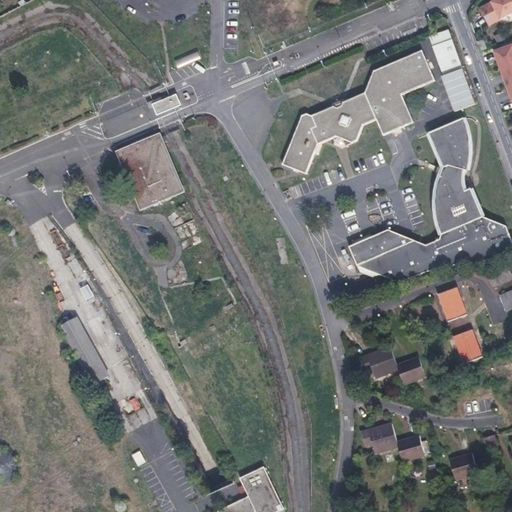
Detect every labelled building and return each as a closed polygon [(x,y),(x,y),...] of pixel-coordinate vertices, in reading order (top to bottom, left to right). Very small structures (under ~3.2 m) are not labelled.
[(511,0),(493,0),(491,1),(494,5),(489,8),(490,10),(483,13),(489,24),(501,18),(500,16),(506,12),(507,15),(511,12),(511,0)] [(494,5),(491,1),(480,7),(483,13),(490,10),(489,8),(494,5)] [(476,104),(451,28),(430,35),(447,89),(449,88),(456,110),(476,104)] [(487,47),(483,38),(479,40),(482,49),(487,47)] [(511,43),(494,50),(511,100),(511,43)] [(301,115),(281,165),(307,175),(318,146),(337,138),(352,144),(358,142),(364,126),(376,120),(384,136),(414,124),(403,95),(437,81),(423,49),(373,70),(365,91),(312,115),(308,113),(301,115)] [(179,67),(200,58),(198,51),(176,61),(179,67)] [(171,96),(152,104),(157,114),(176,106),(181,104),(176,94),(171,96)] [(466,116),(427,133),(441,167),(436,178),(432,197),(433,217),(440,238),(426,244),(389,229),(348,245),(359,272),(395,286),(460,262),(473,264),(511,248),(511,236),(508,225),(485,217),(471,187),(467,189),(466,186),(466,179),(466,171),(469,171),(472,158),(472,147),(470,133),(466,116)] [(161,132),(118,151),(141,210),(184,192),(186,191),(161,132)] [(88,299),(93,296),(86,286),(81,289),(88,299)] [(468,315),(458,287),(438,294),(448,322),(468,315)] [(511,290),(500,294),(505,311),(511,308),(511,290)] [(94,385),(110,377),(77,317),(61,326),(94,385)] [(474,329),(454,336),(464,364),(484,357),(474,329)] [(399,372),(396,364),(389,345),(358,356),(363,369),(370,366),(375,381),(399,372)] [(72,352),(70,352),(69,352),(68,353),(67,353),(66,354),(66,355),(66,357),(66,358),(66,359),(67,360),(68,361),(69,361),(70,362),(71,362),(72,361),(73,361),(74,360),(75,359),(75,358),(75,357),(75,355),(74,354),(74,353),(73,353),(72,352)] [(426,377),(419,356),(396,364),(399,372),(404,385),(426,377)] [(91,399),(90,398),(88,399),(87,399),(86,400),(86,401),(85,402),(85,403),(85,404),(85,405),(86,406),(87,407),(88,408),(89,408),(90,408),(91,408),(93,407),(93,406),(94,405),(94,404),(95,403),(94,402),(94,401),(93,400),(92,399),(91,399)] [(399,449),(397,441),(392,422),(361,431),(366,447),(373,445),(376,456),(399,449)] [(426,457),(420,434),(397,441),(399,449),(404,464),(426,457)] [(138,466),(147,462),(141,451),(133,455),(138,466)] [(16,463),(11,456),(3,452),(0,452),(0,483),(5,483),(12,479),(16,471),(16,463)] [(472,454),(450,460),(456,480),(478,475),(472,454)] [(279,511),(286,509),(265,466),(240,478),(250,497),(218,511),(279,511)] [(122,501),(121,501),(120,501),(118,502),(117,502),(116,504),(116,505),(115,506),(115,508),(116,509),(117,510),(118,511),(123,511),(124,511),(125,510),(126,509),(127,508),(127,506),(127,505),(126,504),(125,503),(124,502),(122,501)]
